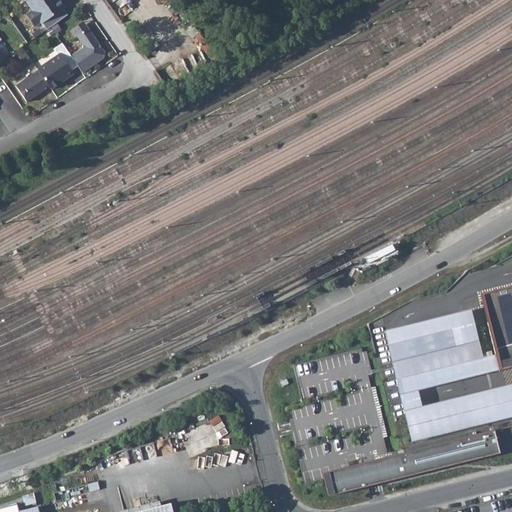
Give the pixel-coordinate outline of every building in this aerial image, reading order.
[(28,0),(27,1),(25,2),(31,10),(25,15),(33,27),(40,22),(46,30),(49,27),(56,23),(66,15),(62,9),(63,8),(57,0),(28,0)] [(83,22),(69,31),(73,37),(76,36),(87,28),(83,22)] [(60,29),(56,23),(49,27),(54,33),(60,29)] [(103,52),(87,28),(76,36),(82,44),(81,49),(70,56),(82,72),(103,58),(103,52)] [(58,53),(44,63),(45,64),(37,70),(49,86),(51,89),(72,73),(58,53)] [(49,86),(37,70),(14,86),(26,102),(49,86)] [(364,271),(399,253),(393,242),(358,260),(364,271)] [(498,367),(511,363),(511,286),(480,294),(498,367)] [(511,426),(384,458),(390,480),(511,449),(511,426)] [(390,480),(384,458),(368,462),(322,474),(327,496),(373,484),(390,480)] [(0,507),(0,511),(23,511),(21,502),(0,507)]
